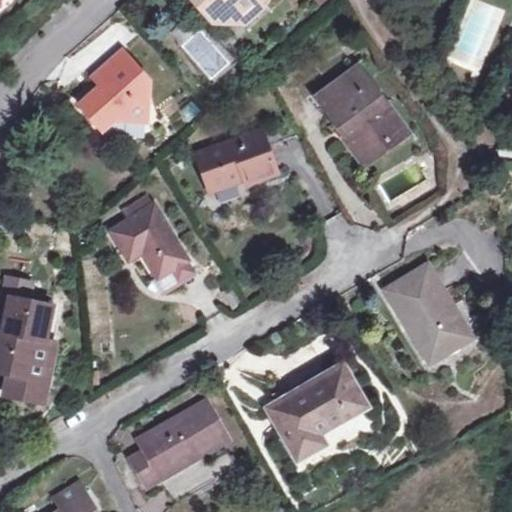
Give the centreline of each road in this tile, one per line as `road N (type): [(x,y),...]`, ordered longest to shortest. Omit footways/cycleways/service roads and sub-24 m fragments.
road 1 (residential): [(0,472),(91,430),(388,242)]
road 2 (residential): [(0,111),(26,69),(92,0)]
